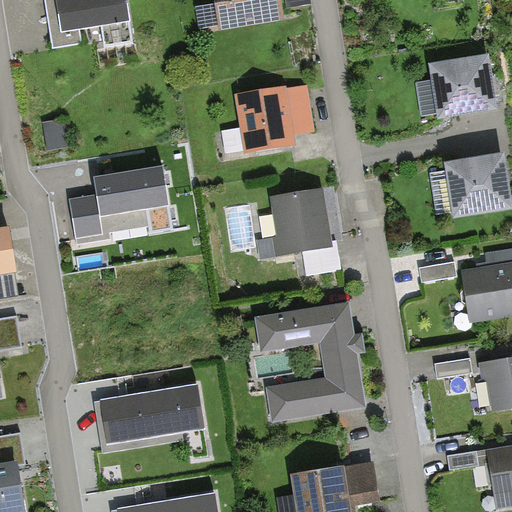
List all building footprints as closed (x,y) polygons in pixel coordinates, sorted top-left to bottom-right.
[(45,0),(50,23),(60,22),(62,34),(101,27),(104,49),(135,44),(128,0),(45,0)] [(219,0),(224,29),(290,20),(287,0),(219,0)] [(198,6),(202,29),(220,26),(215,2),(198,6)] [(486,61),(435,69),(442,116),(493,108),(486,61)] [(311,88),(240,100),(250,159),(301,150),(299,140),(319,136),(311,88)] [(69,129),(46,133),(49,151),(72,147),(69,129)] [(501,160),(450,168),(458,214),(509,206),(501,160)] [(164,167),(95,178),(98,196),(70,200),(77,246),(112,241),(108,217),(147,211),(150,234),(174,231),(164,167)] [(445,172),(431,174),(432,183),(447,181),(445,172)] [(321,190),(273,198),(280,237),(275,238),(278,255),(295,253),(295,248),(304,247),(308,275),(341,270),(336,242),(330,243),(321,190)] [(455,263),(419,268),(422,284),(458,278),(455,263)] [(511,318),(511,264),(464,272),(472,324),(511,318)] [(348,306),(259,321),(264,350),(323,340),(329,380),(270,390),(275,421),(364,406),(348,306)] [(0,397),(8,396),(2,352),(25,349),(21,319),(0,321),(0,397)] [(471,359),(435,365),(438,380),(474,374),(471,359)] [(511,359),(484,362),(485,380),(494,379),(497,413),(511,411),(511,359)] [(205,430),(198,385),(101,400),(107,437),(141,431),(142,440),(205,430)] [(0,511),(26,511),(16,435),(0,437),(0,511)] [(511,444),(492,447),(500,507),(511,505),(511,444)] [(480,466),(477,451),(447,456),(450,471),(480,466)] [(370,466),(296,477),(301,511),(347,511),(347,505),(376,500),(370,466)] [(217,511),(215,494),(118,509),(118,511),(217,511)]
